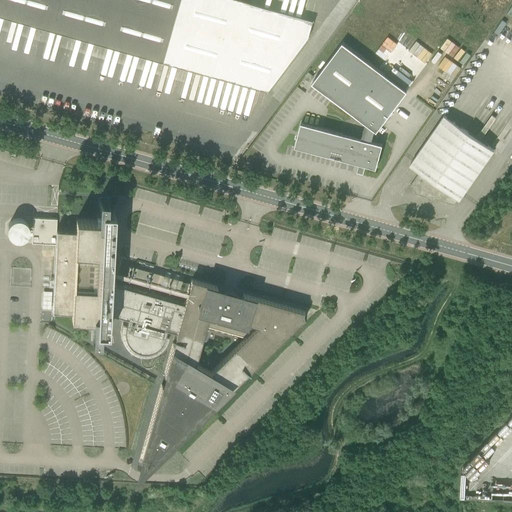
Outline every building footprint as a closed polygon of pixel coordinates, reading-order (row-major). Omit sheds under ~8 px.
[(0,0),(0,16),(162,62),(268,92),(302,47),(310,20),(239,0),(0,0)] [(312,83),(366,123),(361,139),(301,123),(295,147),(376,168),(383,144),(372,141),(375,130),(377,132),(407,91),(342,43),(312,83)] [(459,199),(462,195),(494,150),(444,115),(410,165),(420,172),(410,185),(417,194),(455,204),(458,199),(459,199)] [(259,139),(253,147),(262,154),(268,146),(259,139)] [(31,243),(55,244),(52,311),(109,314),(118,316),(128,319),(126,324),(123,323),(122,326),(122,327),(121,329),(121,331),(121,332),(121,334),(121,336),(122,337),(122,339),(123,342),(124,343),(125,345),(126,347),(127,348),(128,349),(130,351),(131,352),(133,353),(134,354),(136,354),(138,355),(141,356),(143,356),(146,356),(148,356),(151,356),(153,355),(155,354),(156,354),(158,353),(159,352),(161,350),(162,349),(164,347),(165,345),(166,344),(167,343),(168,341),(168,340),(168,339),(169,338),(169,336),(165,335),(167,330),(176,333),(164,375),(167,377),(165,386),(161,384),(139,462),(141,462),(149,467),(150,468),(207,411),(204,409),(211,403),(214,405),(307,315),(306,314),(306,313),(306,312),(243,294),(242,297),(232,294),(231,293),(231,292),(230,292),(229,291),(228,291),(228,292),(227,292),(227,293),(226,293),(216,290),(217,287),(191,279),(184,304),(126,287),(111,283),(114,211),(107,210),(108,200),(99,199),(98,220),(76,219),(76,230),(56,229),(57,219),(33,218),(31,243)] [(101,328),(93,328),(92,340),(101,341),(101,328)]
